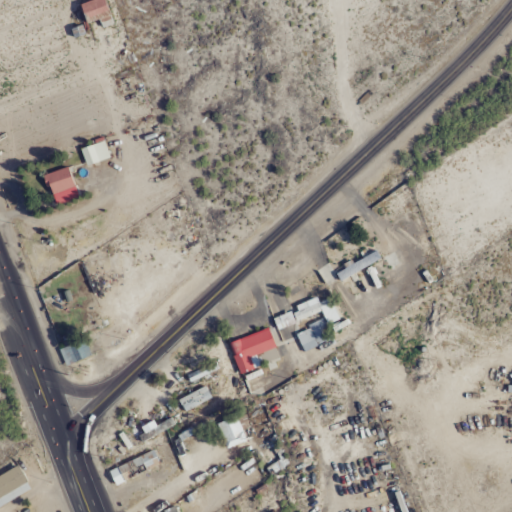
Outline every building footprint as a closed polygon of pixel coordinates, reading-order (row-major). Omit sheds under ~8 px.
[(83,25),(107,18),(101,0),(93,0),(77,5),(83,25)] [(79,148),(84,166),(108,159),(103,141),(79,148)] [(78,196),(66,167),(43,176),(54,206),(78,196)] [(333,340),(328,325),(338,321),(331,298),(318,303),(316,300),(290,309),(294,322),(321,313),(323,319),(307,325),(309,330),(296,335),(302,351),(333,340)] [(272,319),(276,331),(294,324),(290,312),(272,319)] [(274,348),(267,329),(227,343),(238,375),(258,368),(254,356),(274,348)] [(182,412),(210,400),(205,387),(177,399),(182,412)] [(236,418),(242,431),(250,427),(244,415),(236,418)] [(217,424),(225,449),(245,442),(236,417),(217,424)] [(159,466),(152,451),(107,472),(114,487),(159,466)] [(0,505),(29,491),(17,466),(0,474),(0,505)]
